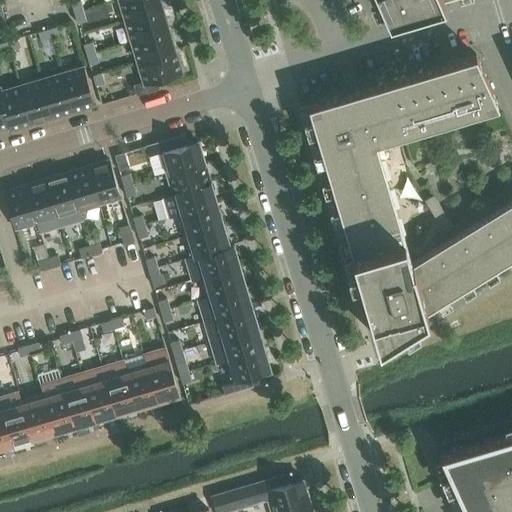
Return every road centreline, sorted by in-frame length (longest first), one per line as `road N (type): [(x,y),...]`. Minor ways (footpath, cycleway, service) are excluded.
road 1 (tertiary): [(248,89),(339,390)]
road 2 (residential): [(248,89),(0,162)]
road 3 (residential): [(248,89),(476,21)]
road 4 (tertiary): [(375,511),(339,390)]
